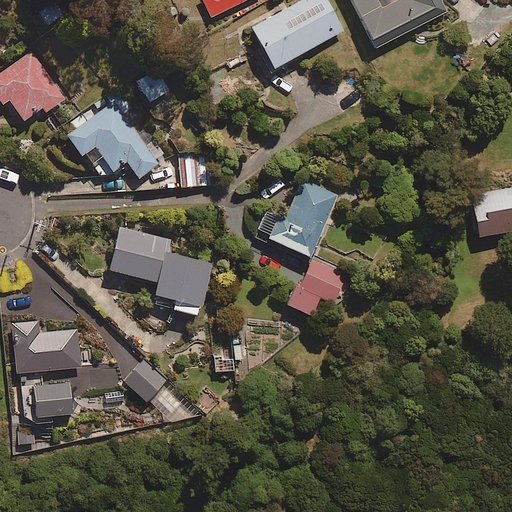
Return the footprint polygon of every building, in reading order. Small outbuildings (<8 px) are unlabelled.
[(201,0),(212,21),(254,0),(201,0)] [(342,36),(321,0),(310,0),(249,36),(272,76),(342,36)] [(346,0),(375,54),(445,16),(436,0),(346,0)] [(66,104),(38,58),(16,71),(14,66),(0,74),(0,101),(5,110),(13,105),(27,128),(66,104)] [(155,69),(135,82),(152,107),(172,94),(155,69)] [(158,161),(166,155),(155,142),(160,137),(126,94),(111,106),(103,96),(93,104),(100,114),(68,140),(104,185),(128,166),(141,182),(162,166),(158,161)] [(195,157),(197,188),(212,187),(210,156),(195,157)] [(197,188),(195,157),(181,158),(183,189),(197,188)] [(263,207),(253,226),(261,230),(257,238),(300,259),(333,193),(300,176),(280,216),(263,207)] [(511,184),(468,191),(474,233),(511,227),(511,184)] [(165,236),(114,223),(104,264),(151,275),(149,287),(154,288),(151,298),(193,309),(206,257),(163,246),(165,236)] [(342,271),(315,259),(313,263),(306,260),(294,284),(290,282),(282,300),(306,311),(315,292),(329,299),(342,271)] [(78,365),(77,328),(36,330),(35,319),(11,320),(13,367),(78,365)] [(164,374),(141,354),(119,379),(141,399),(164,374)] [(67,411),(66,378),(42,379),(41,375),(19,376),(21,416),(48,414),(48,412),(67,411)] [(179,402),(165,389),(156,398),(170,411),(179,402)] [(31,421),(16,422),(18,443),(33,441),(31,421)]
